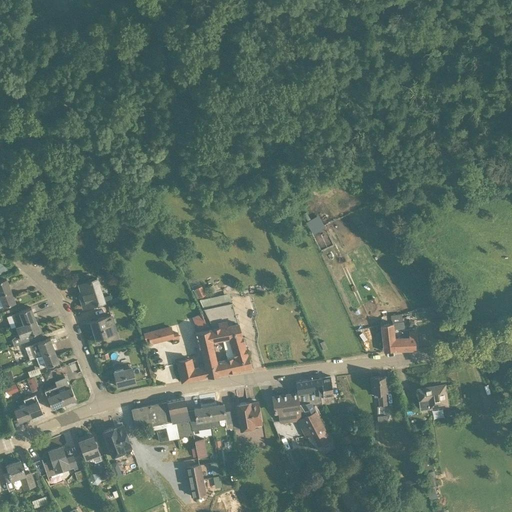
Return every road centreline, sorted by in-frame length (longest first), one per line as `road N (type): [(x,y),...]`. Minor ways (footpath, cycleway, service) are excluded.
road 1 (residential): [(104,405),(511,334)]
road 2 (residential): [(104,405),(55,298),(0,251)]
